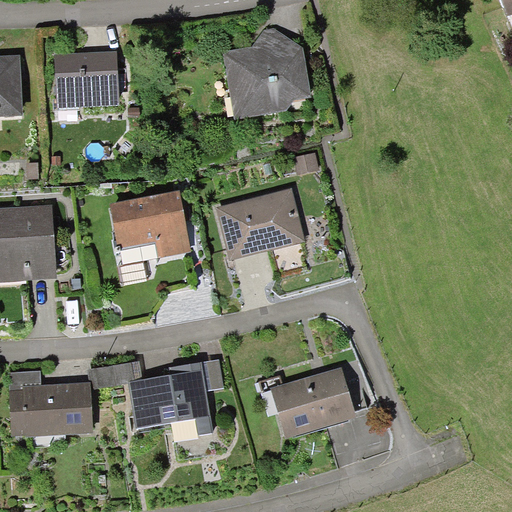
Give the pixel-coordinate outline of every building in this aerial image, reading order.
[(511,0),(499,0),(507,22),(511,19),(511,0)] [(223,54),(236,120),(285,113),(294,103),(312,100),(304,49),(274,28),(267,29),(254,48),(223,54)] [(55,54),(58,111),(121,108),(118,51),(55,54)] [(0,57),(0,118),(23,118),(21,57),(0,57)] [(141,108),(128,109),(129,119),(141,119),(141,108)] [(290,190),(216,209),(230,262),(304,243),(290,190)] [(111,207),(122,266),(191,253),(179,194),(111,207)] [(26,208),(0,209),(0,282),(56,279),(51,206),(26,208)] [(202,364),(206,392),(225,388),(220,361),(202,364)] [(129,384),(144,381),(140,362),(89,371),(93,390),(129,384)] [(129,384),(137,430),(196,421),(198,438),(213,436),(206,392),(202,364),(180,368),(168,369),(170,377),(144,381),(129,384)] [(273,391),(288,440),(355,419),(339,370),(322,376),(273,391)] [(40,373),(9,375),(13,439),(93,435),(90,385),(57,386),(41,387),(40,373)]
